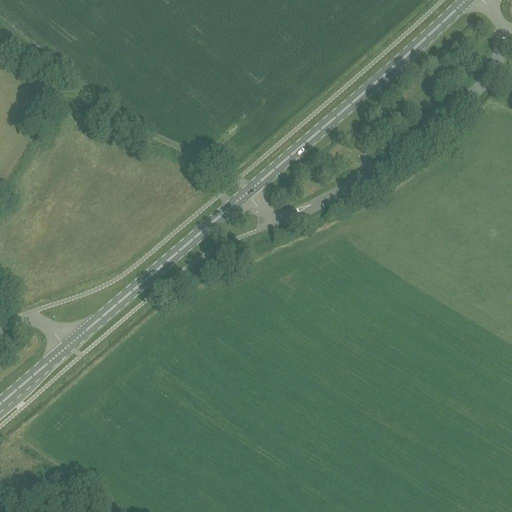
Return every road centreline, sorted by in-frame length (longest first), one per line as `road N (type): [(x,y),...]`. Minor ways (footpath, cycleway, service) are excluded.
road 1 (unclassified): [(250,194),(266,213),(295,215),(400,156),(488,78),(501,28)]
road 2 (secondary): [(250,194),(466,0)]
road 3 (secondary): [(71,345),(250,194)]
